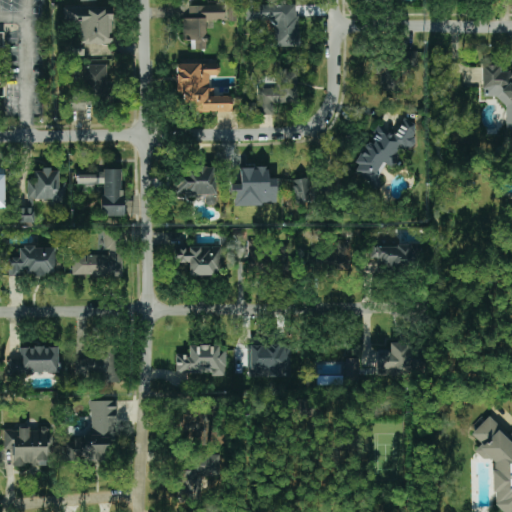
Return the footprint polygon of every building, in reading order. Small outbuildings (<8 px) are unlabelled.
[(298,4),(246,4),(246,21),(274,21),(274,47),(298,47),(298,4)] [(188,6),(189,18),(183,18),(183,40),(195,40),(195,50),(206,49),(206,20),(224,20),(224,5),(188,6)] [(63,8),(63,23),(78,23),(78,37),(71,37),(71,50),(80,50),(80,44),(113,44),(113,8),(63,8)] [(417,51),(399,51),(399,60),(379,60),(379,90),(405,90),(405,78),(401,78),(401,67),(417,67),(417,51)] [(232,111),(232,96),(211,96),(210,75),(219,75),(219,64),(176,64),(177,94),(182,94),(182,109),(190,109),(190,112),(232,111)] [(107,65),(82,65),(82,95),(69,95),(70,110),(85,110),(85,101),(107,101),(107,65)] [(482,65),(451,65),(451,73),(463,73),(463,84),(482,84),(482,65)] [(511,134),(511,71),(500,72),(500,65),(482,66),(482,100),(505,99),(506,135),(511,134)] [(297,71),(276,70),(276,88),(258,88),(258,114),(275,114),(275,104),(297,104),(297,71)] [(419,127),(404,118),(395,134),(378,125),(350,173),(375,187),(387,165),(394,169),(419,127)] [(205,205),(217,205),(217,167),(177,167),(176,195),(205,196),(205,205)] [(276,205),(276,187),(268,187),(267,167),(234,168),(234,206),(276,205)] [(51,200),(50,205),(66,205),(66,183),(59,182),(59,170),(33,169),(33,181),(29,181),(29,199),(51,200)] [(123,216),(123,171),(77,171),(77,183),(101,183),(101,216),(123,216)] [(20,223),(34,222),(34,208),(20,208),(20,223)] [(122,231),(106,231),(106,255),(72,255),(72,276),(122,276),(122,231)] [(398,245),(397,238),(369,240),(371,259),(376,258),(377,270),(415,268),(413,244),(398,245)] [(326,269),(350,268),(349,240),(325,241),(326,269)] [(261,262),(256,262),(256,241),(248,242),(249,272),(261,271),(261,262)] [(289,246),(278,245),(277,265),(288,265),(289,246)] [(55,247),(19,247),(19,258),(9,258),(8,275),(54,276),(55,247)] [(175,247),(175,263),(189,263),(189,275),(221,276),(221,247),(175,247)] [(416,375),(415,343),(389,344),(390,350),(376,351),(377,376),(416,375)] [(176,375),(225,374),(225,345),(188,345),(189,354),(175,354),(176,375)] [(249,346),(249,377),(290,376),(289,346),(249,346)] [(58,347),(19,347),(20,358),(9,359),(9,374),(58,373),(58,347)] [(118,379),(118,352),(86,352),(86,359),(75,360),(75,380),(118,379)] [(345,379),(359,379),(358,358),(344,359),(345,379)] [(115,401),(91,401),(91,435),(74,435),(74,442),(64,442),(64,461),(114,461),(115,401)] [(223,443),(223,430),(210,430),(210,413),(185,413),(185,443),(223,443)] [(495,506),(501,511),(511,511),(511,443),(497,430),(496,424),(488,416),(471,435),(481,444),(474,451),(483,460),(488,459),(496,467),(491,472),(493,493),(494,494),(495,506)] [(3,429),(4,451),(13,450),(13,465),(47,465),(47,456),(53,456),(52,429),(3,429)] [(220,475),(219,455),(196,455),(196,470),(179,471),(179,498),(201,497),(200,475),(220,475)]
